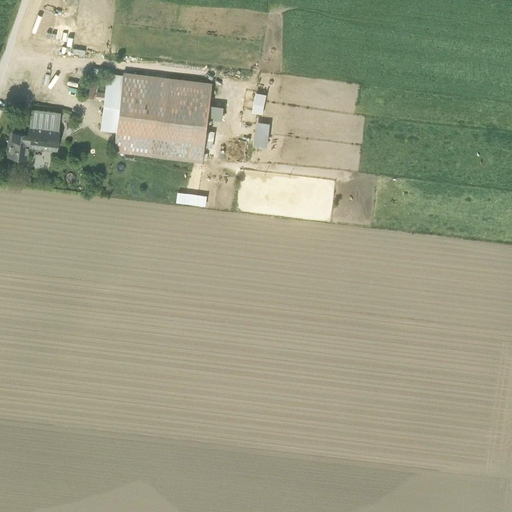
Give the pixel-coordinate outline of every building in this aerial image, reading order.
[(107,74),(105,92),(120,94),(123,76),(107,74)] [(123,76),(120,94),(105,92),(102,118),(117,120),(116,129),(114,151),(203,161),(208,118),(210,104),(212,86),(123,76)] [(94,99),(97,83),(87,80),(83,97),(94,99)] [(255,92),(252,112),(262,114),(266,94),(255,92)] [(224,106),(210,104),(208,118),(222,120),(224,106)] [(31,109),(29,125),(58,129),(60,113),(31,109)] [(117,120),(102,118),(101,127),(116,129),(117,120)] [(270,124),(256,122),(254,145),(267,146),(270,124)] [(28,145),(56,148),(58,129),(29,125),(28,133),(29,133),(28,145)] [(8,155),(26,157),(28,145),(29,133),(28,133),(11,131),(8,155)] [(177,192),(176,203),(206,206),(207,195),(177,192)]
